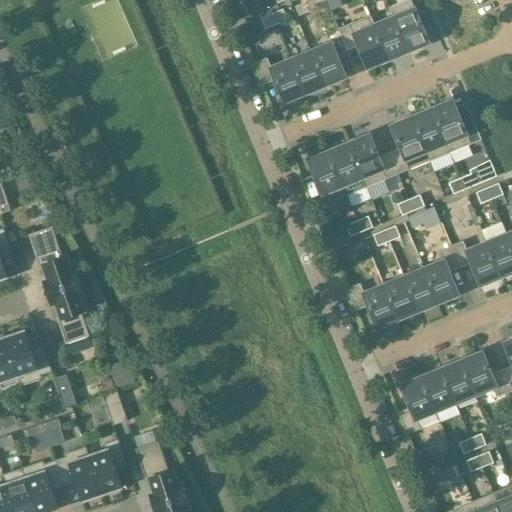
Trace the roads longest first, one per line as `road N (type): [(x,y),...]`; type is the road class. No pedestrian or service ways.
road 1 (residential): [(511,40),(283,135)]
road 2 (residential): [(261,144),(353,369)]
road 3 (residential): [(202,0),(261,144)]
road 4 (residential): [(353,369),(413,511)]
road 5 (residential): [(511,303),(375,359)]
